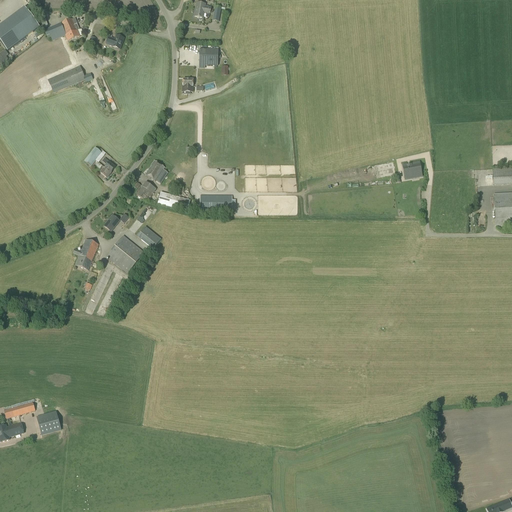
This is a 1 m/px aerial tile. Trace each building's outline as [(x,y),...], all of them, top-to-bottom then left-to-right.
[(209,18),(210,14),(211,8),(208,8),(208,6),(205,5),(197,3),(194,17),(203,19),(203,17),(209,18)] [(222,23),(224,14),(220,14),(221,7),(215,6),(212,21),(222,23)] [(0,41),(7,52),(40,28),(25,8),(0,25),(0,41)] [(74,26),(71,20),(44,31),(47,39),(51,38),(52,41),(65,36),(68,42),(80,37),(77,31),(79,30),(77,25),(74,26)] [(120,50),(124,39),(119,37),(117,41),(116,42),(114,41),(115,40),(108,38),(106,45),(112,47),(120,50)] [(27,68),(67,51),(62,39),(22,57),(27,68)] [(200,50),(200,66),(205,66),(217,66),(217,50),(200,50)] [(71,59),(68,53),(10,78),(15,90),(76,64),(73,58),(71,59)] [(48,81),(54,93),(86,80),(80,67),(48,81)] [(219,76),(219,67),(204,67),(204,75),(206,75),(206,78),(211,79),(210,84),(219,84),(219,79),(221,79),(221,76),(219,76)] [(183,92),(183,95),(188,95),(188,92),(192,93),(193,80),(183,79),(183,87),(182,87),(182,92),(183,92)] [(91,167),(94,163),(102,153),(95,148),(84,162),(91,167)] [(104,168),(111,173),(115,168),(109,163),(109,162),(105,159),(102,162),(107,166),(104,168)] [(155,182),(159,176),(164,179),(168,174),(163,171),(165,168),(154,161),(145,175),(155,182)] [(407,164),(402,165),(405,181),(423,178),(420,162),(411,163),(407,164)] [(392,163),(375,166),(377,176),(394,173),(392,163)] [(107,179),(111,173),(104,168),(100,174),(107,179)] [(495,185),(511,184),(511,171),(499,172),(499,178),(494,178),(495,185)] [(150,198),(156,190),(146,182),(142,187),(136,195),(146,202),(149,197),(150,198)] [(171,188),(178,191),(183,192),(185,187),(180,185),(173,183),(171,188)] [(183,211),(187,212),(190,201),(161,193),(158,204),(183,211)] [(511,194),(493,195),(495,229),(511,227),(511,194)] [(232,213),(232,196),(200,196),(200,212),(232,213)] [(124,225),(129,219),(124,215),(119,221),(124,225)] [(113,230),(119,221),(113,216),(104,227),(109,231),(111,229),(113,230)] [(153,250),(161,240),(145,228),(138,237),(153,250)] [(127,275),(144,254),(123,236),(106,258),(127,275)] [(98,245),(86,240),(81,253),(74,250),(73,254),(79,256),(75,266),(88,271),(98,245)] [(11,418),(35,412),(33,404),(4,412),(6,420),(8,426),(13,425),(11,418)] [(57,416),(37,422),(41,437),(61,431),(57,416)] [(24,434),(21,424),(6,428),(6,426),(0,427),(0,439),(1,442),(9,440),(9,438),(24,434)] [(503,503),(490,507),(491,511),(503,511),(505,511),(503,503)]
